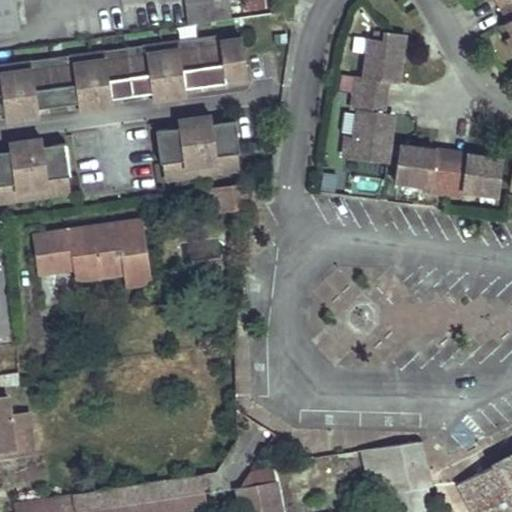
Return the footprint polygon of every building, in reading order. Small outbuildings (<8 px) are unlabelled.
[(0,0),(0,28),(20,26),(16,0),(0,0)] [(274,12),(272,0),(184,0),(188,24),(274,12)] [(511,0),(501,6),(509,20),(506,22),(511,32),(511,34),(507,37),(511,45),(511,0)] [(511,34),(511,32),(506,22),(501,24),(507,37),(511,34)] [(400,69),(405,34),(386,31),(385,40),(369,38),(364,78),(388,81),(392,82),(394,69),(400,69)] [(200,39),(201,45),(221,43),(220,40),(220,36),(200,39)] [(220,40),(221,43),(201,45),(206,84),(217,83),(217,81),(226,80),(248,77),(243,37),(220,40)] [(181,48),(201,45),(200,39),(180,41),(181,48)] [(180,41),(163,44),(170,96),(187,94),(186,85),(195,84),(195,86),(206,84),(201,45),(181,48),(180,41)] [(170,96),(163,44),(146,46),(147,53),(127,56),(132,94),(143,92),(143,91),(152,90),(153,99),(170,96)] [(126,49),(127,56),(147,53),(146,46),(126,49)] [(107,58),(127,56),(126,49),(106,51),(107,58)] [(106,51),(89,54),(96,106),(113,104),(112,95),(121,94),(121,96),(132,94),(127,56),(107,58),(106,51)] [(96,106),(89,54),(72,56),(73,63),(53,66),(58,104),(70,103),(69,101),(78,100),(79,109),(96,106)] [(52,59),(53,66),(73,63),(72,56),(52,59)] [(33,68),(53,66),(52,59),(32,61),(33,68)] [(32,61),(15,64),(22,116),(39,114),(38,106),(47,104),(47,106),(58,104),(53,66),(33,68),(32,61)] [(0,110),(4,110),(6,119),(22,116),(15,64),(0,65),(0,110)] [(388,81),(364,78),(356,77),(354,92),(386,97),(388,81)] [(218,90),(227,89),(226,80),(217,81),(217,83),(218,90)] [(186,85),(187,94),(196,93),(195,86),(195,84),(186,85)] [(144,100),(153,99),(152,90),(143,91),(143,92),(144,100)] [(354,137),(347,136),(344,157),(387,162),(392,124),(386,123),(388,113),(384,112),(386,97),(354,92),(351,108),(358,109),(354,137)] [(112,95),(113,104),(122,103),(121,96),(121,94),(112,95)] [(70,110),(79,109),(78,100),(69,101),(70,103),(70,110)] [(38,106),(39,114),(48,113),(47,106),(47,104),(38,106)] [(221,115),(212,116),(213,124),(222,123),(222,122),(221,115)] [(212,116),(195,118),(203,174),(220,172),(218,163),(239,160),(238,153),(240,153),(236,120),(222,122),(222,123),(213,124),(212,116)] [(203,174),(195,118),(178,120),(179,129),(170,130),(170,129),(156,131),(161,164),(163,163),(164,170),(185,167),(186,176),(203,174)] [(179,129),(178,120),(169,122),(170,129),(170,130),(179,129)] [(52,138),(43,139),(44,147),(53,146),(52,145),(52,138)] [(43,139),(26,141),(33,197),(50,195),(49,186),(70,183),(69,176),(71,176),(66,143),(52,145),(53,146),(44,147),(43,139)] [(33,197),(26,141),(9,143),(10,152),(1,153),(1,152),(0,151),(0,192),(15,190),(17,199),(33,197)] [(10,152),(9,143),(0,145),(1,152),(1,153),(10,152)] [(420,148),(399,145),(395,181),(430,186),(429,191),(445,193),(450,161),(435,159),(435,156),(419,154),(420,148)] [(450,161),(451,152),(420,148),(419,154),(435,156),(435,159),(450,161)] [(483,156),(451,152),(450,161),(465,164),(466,160),(482,162),(483,156)] [(462,195),(463,190),(498,195),(503,159),(483,156),(482,162),(466,160),(465,164),(450,161),(445,193),(462,195)] [(218,163),(220,172),(240,169),(239,160),(218,163)] [(165,179),(186,176),(185,167),(164,170),(165,179)] [(241,210),(250,208),(253,181),(237,184),(241,210)] [(49,186),(50,195),(71,192),(70,183),(49,186)] [(210,188),(214,213),(241,210),(237,184),(210,188)] [(0,201),(17,199),(15,190),(0,192),(0,201)] [(152,281),(143,220),(33,236),(38,273),(57,270),(54,248),(71,246),(74,267),(75,279),(124,272),(125,285),(152,281)] [(57,270),(74,267),(71,246),(54,248),(57,270)] [(17,372),(0,374),(0,386),(19,384),(17,372)] [(10,416),(8,397),(0,397),(0,456),(33,453),(29,414),(10,416)] [(422,441),(362,449),(368,473),(383,470),(389,493),(383,494),(385,511),(431,511),(427,487),(433,485),(422,441)] [(511,511),(511,449),(453,482),(469,511),(511,511)] [(238,490),(242,511),(281,511),(273,468),(249,472),(238,490)] [(203,482),(205,482),(204,473),(73,493),(76,511),(194,511),(207,510),(203,482)] [(76,511),(73,493),(13,503),(14,511),(76,511)]
